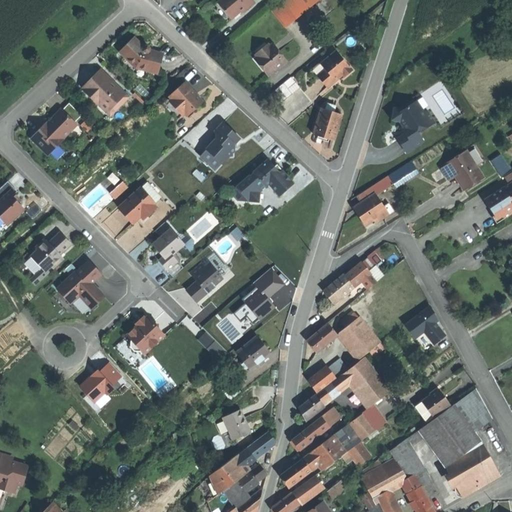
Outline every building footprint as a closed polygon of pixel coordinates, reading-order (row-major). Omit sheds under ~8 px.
[(223,0),(219,4),(225,11),(231,18),(239,11),(243,11),(254,1),(253,0),(223,0)] [(290,0),(274,14),(288,29),(321,0),(290,0)] [(134,38),(120,52),(135,67),(156,72),(161,54),(154,52),(149,50),(149,47),(147,46),(144,45),(142,46),(134,38)] [(274,45),(256,61),(264,69),(270,77),(288,62),(274,45)] [(325,68),(319,73),(324,78),(329,84),(341,73),(345,76),(352,69),(336,51),(322,65),(325,68)] [(91,79),(82,88),(99,104),(103,100),(111,108),(115,103),(118,107),(128,96),(101,69),(91,79)] [(291,77),(283,83),(289,89),(296,83),(291,77)] [(184,83),(170,97),(187,115),(202,101),(193,92),(184,83)] [(283,83),(273,91),(282,103),(293,94),(289,89),(283,83)] [(103,100),(99,104),(110,115),(118,107),(115,103),(111,108),(103,100)] [(416,102),(407,107),(421,110),(416,102)] [(39,129),(33,136),(33,140),(48,155),(63,140),(63,139),(77,124),(75,122),(81,116),(69,103),(62,110),(61,109),(54,118),(50,118),(50,122),(48,123),(47,123),(45,121),(38,129),(39,129)] [(327,111),(323,110),(315,135),(334,141),(338,130),(343,116),(335,113),(337,108),(328,105),(327,111)] [(403,110),(393,109),(393,112),(391,121),(400,123),(404,128),(407,132),(404,134),(396,139),(406,154),(423,142),(418,134),(434,123),(426,111),(423,113),(421,110),(407,107),(403,110)] [(202,156),(217,170),(235,150),(235,144),(240,138),(232,131),(223,123),(216,132),(217,133),(217,140),(202,156)] [(448,165),(442,169),(449,179),(454,175),(458,181),(463,188),(482,176),(465,152),(448,164),(448,165)] [(501,154),(490,161),(501,177),(511,170),(501,154)] [(250,175),(232,192),(240,201),(259,202),(261,192),(269,184),(280,196),(295,183),(283,170),(280,173),(274,167),(269,160),(261,167),(261,171),(257,174),(255,173),(252,176),(250,175)] [(410,161),(388,176),(394,185),(416,170),(410,161)] [(277,164),(274,167),(280,173),(283,170),(281,168),(277,164)] [(388,176),(356,197),(360,203),(374,193),(376,197),(394,185),(388,176)] [(119,196),(131,186),(126,180),(114,191),(119,196)] [(8,181),(0,188),(0,198),(1,200),(0,200),(0,217),(7,225),(24,209),(17,202),(12,196),(15,193),(17,191),(8,181)] [(511,182),(509,184),(485,199),(492,211),(499,222),(511,213),(511,182)] [(141,188),(120,208),(134,223),(142,216),(145,212),(148,216),(157,207),(155,204),(155,203),(141,188)] [(12,196),(17,202),(20,199),(18,196),(15,193),(12,196)] [(360,203),(353,207),(358,215),(365,225),(378,216),(380,219),(393,211),(388,203),(383,207),(376,197),(374,193),(360,203)] [(243,236),(236,228),(230,233),(237,241),(243,236)] [(172,229),(153,245),(159,251),(162,251),(166,256),(165,257),(160,261),(169,272),(180,262),(181,261),(175,254),(186,245),(172,229)] [(46,239),(37,248),(39,250),(32,257),(38,265),(40,263),(47,271),(52,267),(54,269),(63,261),(59,257),(72,245),(67,239),(61,233),(50,244),(46,239)] [(367,257),(362,262),(367,268),(372,263),(367,257)] [(76,272),(58,290),(72,304),(80,296),(93,309),(106,297),(93,284),(103,275),(96,268),(89,261),(77,274),(76,272)] [(185,268),(180,262),(169,272),(174,277),(185,268)] [(362,262),(353,269),(362,280),(369,288),(378,281),(367,268),(362,262)] [(38,265),(46,272),(47,271),(40,263),(38,265)] [(198,281),(187,291),(192,297),(197,302),(207,293),(215,286),(223,278),(210,264),(206,268),(202,264),(191,274),(198,281)] [(353,269),(345,275),(355,286),(362,280),(353,269)] [(344,273),(324,290),(329,296),(334,303),(355,286),(345,275),(344,273)] [(215,286),(207,293),(209,295),(217,288),(215,286)] [(405,325),(415,338),(424,331),(434,344),(445,335),(436,322),(438,321),(435,314),(430,306),(405,325)] [(353,310),(340,321),(345,328),(359,317),(353,310)] [(140,326),(129,336),(133,340),(132,347),(136,351),(141,352),(143,351),(146,354),(166,335),(149,317),(146,319),(140,326)] [(141,321),(138,324),(140,326),(146,319),(145,317),(141,321)] [(360,359),(380,343),(359,317),(345,328),(339,333),(360,359)] [(328,324),(307,341),(317,353),(328,343),(337,335),(328,324)] [(200,340),(210,349),(217,342),(207,333),(200,340)] [(259,338),(238,354),(251,371),(272,354),(266,346),(259,338)] [(380,344),(371,351),(374,356),(384,348),(380,344)] [(364,357),(344,373),(352,382),(371,407),(374,405),(391,392),(364,357)] [(99,404),(130,379),(112,358),(82,384),(99,404)] [(323,372),(309,383),(317,393),(336,378),(331,371),(326,375),(323,372)] [(344,373),(332,382),(339,391),(352,382),(344,373)] [(233,380),(222,388),(231,400),(242,392),(233,380)] [(332,382),(315,395),(323,404),(339,391),(332,382)] [(439,389),(422,401),(433,416),(434,417),(451,405),(445,397),(439,389)] [(474,390),(460,400),(477,428),(490,419),(474,390)] [(315,395),(300,407),(303,413),(306,419),(323,405),(323,404),(315,395)] [(460,400),(455,404),(474,431),(477,428),(460,400)] [(422,401),(415,407),(426,421),(433,416),(422,401)] [(454,403),(419,429),(424,437),(446,467),(484,445),(474,431),(455,404),(454,403)] [(371,407),(363,412),(363,413),(376,430),(387,422),(374,405),(371,407)] [(238,407),(229,410),(231,415),(240,411),(238,407)] [(334,408),(322,417),(330,427),(342,418),(334,408)] [(231,415),(222,419),(232,441),(250,434),(244,421),(240,411),(231,415)] [(376,430),(363,413),(351,422),(363,439),(364,439),(376,430)] [(322,417),(313,423),(321,434),(330,427),(322,417)] [(351,422),(337,432),(342,439),(339,441),(346,451),(363,439),(351,422)] [(294,447),(298,451),(321,434),(313,423),(306,429),(290,441),(294,447)] [(419,429),(405,440),(410,447),(411,446),(424,437),(419,429)] [(256,442),(247,448),(254,457),(276,442),(273,437),(269,433),(256,442)] [(339,441),(334,434),(311,452),(318,462),(319,463),(323,469),(346,451),(339,441)] [(405,440),(390,451),(395,460),(396,460),(407,478),(414,475),(425,469),(411,446),(410,447),(405,440)] [(360,442),(348,451),(359,465),(370,456),(360,442)] [(484,445),(446,467),(458,490),(482,477),(497,468),(484,445)] [(247,448),(238,455),(244,464),(254,457),(247,448)] [(0,486),(2,488),(10,490),(13,482),(17,483),(22,485),(28,466),(12,461),(13,457),(0,452),(0,486)] [(311,452),(302,459),(309,468),(318,462),(311,452)] [(237,455),(210,475),(218,494),(224,490),(229,486),(234,482),(249,471),(247,468),(244,464),(238,455),(237,455)] [(288,485),(309,468),(302,459),(281,475),(284,480),(288,485)] [(378,459),(358,474),(373,499),(361,478),(384,466),(378,459)] [(361,478),(373,499),(386,491),(401,482),(408,479),(407,478),(396,460),(395,460),(384,466),(361,478)] [(260,465),(238,480),(245,490),(267,474),(264,470),(260,465)] [(425,469),(414,475),(421,486),(421,487),(431,482),(426,473),(428,472),(426,468),(425,469)] [(210,475),(203,482),(214,497),(218,494),(210,475)] [(316,475),(292,492),(293,493),(298,501),(322,483),(316,475)] [(408,479),(401,482),(407,493),(421,486),(414,475),(407,478),(408,479)] [(482,477),(458,490),(462,497),(486,484),(482,477)] [(238,480),(229,487),(241,504),(250,497),(245,490),(238,480)] [(330,488),(334,496),(346,490),(343,482),(330,488)] [(421,486),(407,493),(417,511),(435,511),(427,498),(437,493),(431,482),(421,487),(421,486)] [(229,486),(224,490),(236,508),(241,504),(229,487),(229,486)] [(263,488),(236,509),(237,511),(253,511),(258,509),(263,488)] [(386,491),(373,499),(376,504),(380,502),(391,498),(386,491)] [(298,501),(293,493),(271,508),(274,511),(288,511),(300,503),(298,501)] [(368,493),(362,497),(368,509),(375,505),(368,493)] [(397,511),(391,498),(380,502),(384,511),(397,511)] [(330,511),(323,501),(307,511),(330,511)] [(61,511),(52,503),(43,511),(61,511)]
